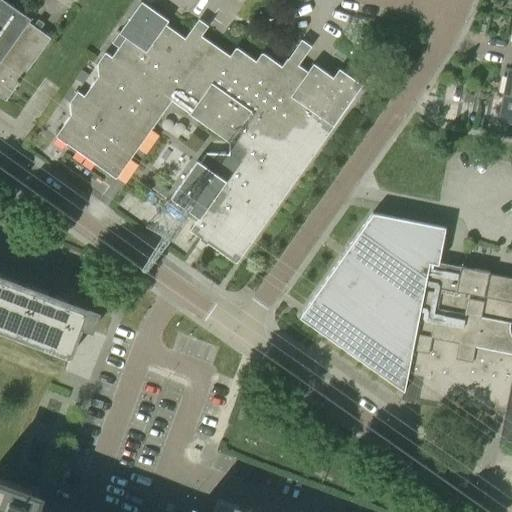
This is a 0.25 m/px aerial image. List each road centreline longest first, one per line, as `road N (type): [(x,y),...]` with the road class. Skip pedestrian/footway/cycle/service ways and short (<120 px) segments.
road 1 (residential): [(240,330),(451,19)]
road 2 (unclassified): [(495,511),(240,330)]
road 3 (unclassified): [(240,330),(0,164)]
